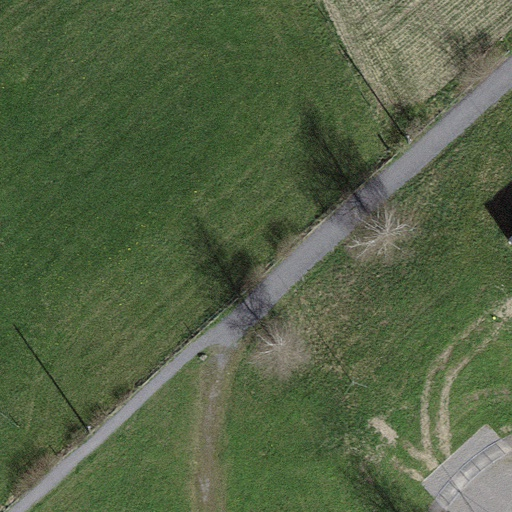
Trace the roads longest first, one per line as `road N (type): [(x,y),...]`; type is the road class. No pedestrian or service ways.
road 1 (track): [(226,296),(511,54)]
road 2 (track): [(226,296),(193,457),(199,511)]
